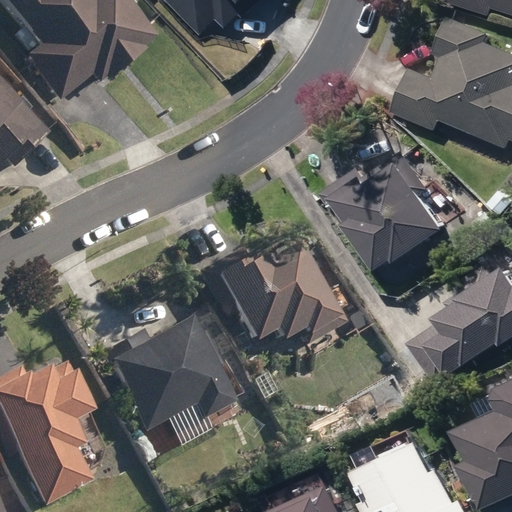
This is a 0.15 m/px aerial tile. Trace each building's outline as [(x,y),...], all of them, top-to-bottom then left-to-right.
[(92,77),(100,86),(153,42),(147,35),(149,33),(121,0),(0,0),(0,2),(38,48),(23,60),(59,104),(92,77)] [(251,0),(169,0),(204,36),(220,21),(225,26),(251,0)] [(511,0),(454,0),(495,13),(497,5),(511,10),(511,0)] [(511,48),(493,40),(496,31),(457,16),(442,52),(449,55),(441,76),(418,67),(400,111),(444,128),(448,119),(511,145),(511,48)] [(11,170),(47,133),(0,86),(0,163),(2,161),(11,170)] [(353,231),(362,225),(390,267),(408,255),(410,258),(460,225),(437,189),(440,187),(415,150),(380,173),(374,177),(368,168),(366,165),(327,191),(353,231)] [(492,201),(505,213),(511,204),(511,194),(505,188),(492,201)] [(486,234),(500,222),(491,210),(476,221),(486,234)] [(246,259),(240,248),(199,272),(226,318),(230,316),(235,312),(252,341),(253,343),(268,334),(274,331),(280,341),(281,343),(296,334),(299,333),(302,338),(307,345),(346,323),(316,272),(313,273),(297,245),(289,249),(271,259),(270,257),(268,255),(261,259),(255,262),(252,258),(251,256),(246,259)] [(446,312),(450,318),(414,342),(440,382),(460,369),(462,371),(511,339),(511,338),(511,266),(500,274),(494,264),(464,284),(469,291),(453,301),(457,306),(446,312)] [(169,417),(192,403),(201,419),(228,403),(219,388),(223,386),(212,367),(219,364),(199,331),(193,334),(182,316),(143,339),(138,329),(96,353),(142,432),(169,417)] [(390,374),(401,366),(390,349),(379,356),(390,374)] [(93,412),(75,375),(73,373),(71,374),(65,362),(48,371),(46,368),(27,378),(25,375),(23,375),(19,368),(0,377),(0,439),(8,457),(17,452),(44,506),(92,481),(76,450),(87,445),(75,421),(93,412)] [(511,381),(511,382),(507,394),(511,406),(463,427),(477,458),(465,463),(485,509),(511,497),(511,381)] [(362,468),(374,498),(367,501),(371,511),(473,511),(467,497),(462,499),(447,465),(443,468),(429,438),(362,468)] [(346,511),(334,483),(272,511),(346,511)]
